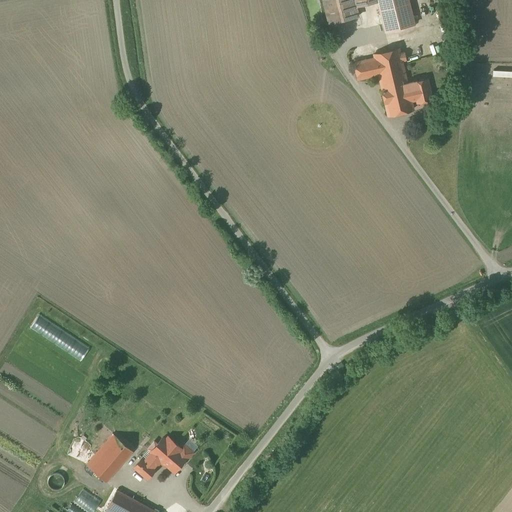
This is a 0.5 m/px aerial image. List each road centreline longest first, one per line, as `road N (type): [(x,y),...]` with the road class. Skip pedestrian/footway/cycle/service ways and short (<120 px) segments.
road 1 (unclassified): [(116,0),(126,71),(143,110),(331,356)]
road 2 (unclassified): [(206,511),(331,356)]
road 3 (unclassified): [(331,356),(511,273)]
